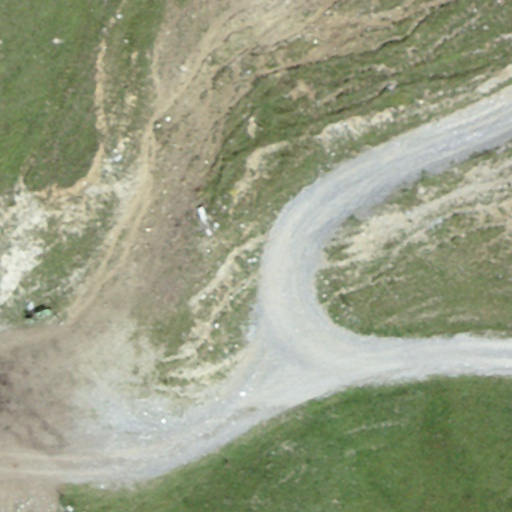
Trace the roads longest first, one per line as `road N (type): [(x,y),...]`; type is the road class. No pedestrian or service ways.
road 1 (track): [(511,363),(284,358),(300,244),(359,184),(511,127)]
road 2 (track): [(284,358),(165,445),(0,454)]
